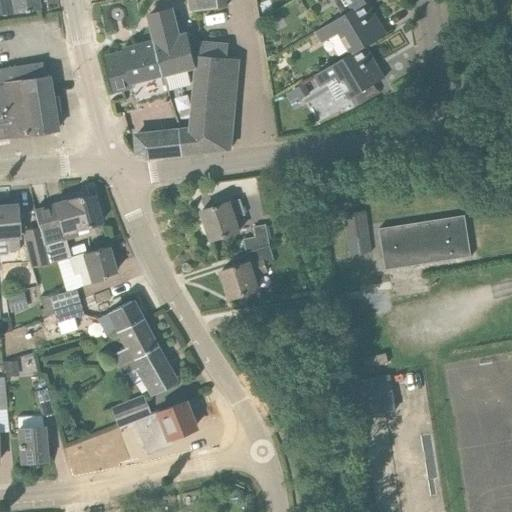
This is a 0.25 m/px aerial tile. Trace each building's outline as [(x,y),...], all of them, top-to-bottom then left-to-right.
[(35,0),(0,0),(0,5),(2,16),(37,9),(35,0)] [(367,2),(371,0),(343,0),(351,11),(367,2)] [(380,23),(367,2),(351,11),(351,12),(315,33),(321,42),(338,33),(350,55),(365,46),(365,47),(393,30),(392,29),(376,39),(370,29),(380,23)] [(185,34),(179,36),(173,10),(147,17),(163,75),(193,67),(185,34)] [(113,88),(163,75),(153,42),(122,50),(123,52),(105,56),(108,68),(113,88)] [(181,154),(230,148),(239,63),(223,61),(223,46),(201,44),(192,131),(178,132),(181,154)] [(378,67),(365,47),(365,46),(350,55),(313,77),(319,87),(336,77),(349,99),(375,83),(369,73),(378,67)] [(41,62),(0,68),(0,139),(55,132),(53,113),(60,112),(58,96),(50,97),(47,77),(43,78),(41,62)] [(311,93),(304,82),(286,93),(291,101),(297,97),(299,100),(311,93)] [(147,158),(181,154),(178,132),(136,135),(137,153),(147,158)] [(34,212),(38,229),(49,264),(68,258),(63,241),(79,235),(77,230),(100,223),(93,197),(81,200),(80,197),(52,205),(53,207),(34,212)] [(235,218),(244,215),(239,200),(230,202),(201,211),(210,240),(239,230),(235,218)] [(7,251),(19,250),(15,205),(0,206),(0,237),(6,237),(7,251)] [(344,214),(350,255),(371,252),(366,211),(344,214)] [(465,215),(379,228),(385,270),(471,256),(465,215)] [(253,226),(255,236),(257,249),(269,245),(265,224),(253,226)] [(43,266),(47,265),(38,229),(22,234),(32,269),(43,266)] [(257,249),(255,236),(243,239),(246,252),(257,249)] [(267,271),(264,263),(273,260),(269,245),(257,249),(246,252),(249,262),(220,272),(229,298),(258,289),(254,275),(267,271)] [(68,258),(73,275),(79,273),(82,285),(104,279),(103,276),(115,273),(107,246),(82,254),(68,258)] [(49,298),(52,310),(79,303),(75,291),(65,294),(49,298)] [(23,292),(5,297),(10,314),(27,310),(23,292)] [(52,310),(49,298),(41,300),(43,308),(39,310),(41,317),(53,314),(52,310)] [(118,330),(141,319),(131,300),(109,312),(95,320),(105,339),(119,331),(118,330)] [(56,323),(82,315),(79,303),(52,310),(53,314),(56,323)] [(42,328),(56,323),(53,314),(39,319),(42,328)] [(0,333),(11,331),(10,316),(0,317),(0,333)] [(174,380),(155,345),(141,319),(118,330),(119,331),(127,346),(113,353),(123,374),(139,367),(152,392),(174,380)] [(19,376),(17,360),(3,361),(5,377),(19,376)] [(392,369),(359,377),(368,412),(401,403),(392,369)] [(31,382),(34,393),(46,389),(43,378),(31,382)] [(42,418),(54,415),(46,389),(34,393),(42,418)] [(140,418),(151,414),(143,396),(112,409),(118,427),(124,424),(140,418)] [(151,414),(140,418),(143,426),(137,428),(147,454),(171,445),(168,439),(175,436),(193,429),(192,424),(195,423),(192,414),(188,416),(182,401),(151,414)] [(46,460),(45,440),(43,427),(16,428),(18,442),(20,462),(46,460)]
